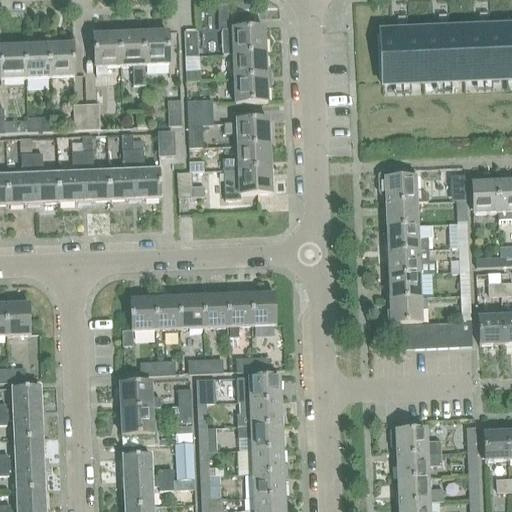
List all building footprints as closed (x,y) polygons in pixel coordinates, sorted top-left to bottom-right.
[(233,22),(219,22),(219,33),(222,33),(233,32),(233,22)] [(223,58),(233,58),(266,57),(265,31),(233,32),(222,33),(223,58)] [(511,31),(379,37),(381,86),(395,85),(411,85),(436,84),(452,83),(466,82),(477,82),(493,81),(511,80),(511,31)] [(184,34),(185,60),(197,59),(199,59),(198,34),(184,34)] [(168,35),(143,36),(145,69),(169,68),(168,35)] [(146,88),(145,69),(143,36),(119,37),(121,70),(132,69),(134,89),(146,88)] [(121,70),(119,37),(94,38),(95,71),(121,70)] [(26,49),(25,49),(26,82),(50,81),(49,48),(39,49),(38,45),(36,43),(28,43),(26,46),(26,49)] [(73,47),(49,48),(50,81),(75,79),(73,47)] [(26,82),(25,49),(0,50),(0,73),(0,83),(26,82)] [(233,58),(234,82),(267,80),(266,57),(233,58)] [(185,60),(186,84),(201,84),(200,73),(198,73),(197,59),(185,60)] [(267,80),(234,82),(236,106),(268,105),(267,80)] [(187,105),(188,117),(213,116),(213,103),(187,105)] [(168,105),(169,130),(182,129),(181,104),(168,105)] [(99,107),(86,108),(87,133),(100,133),(99,107)] [(87,133),(86,108),(74,109),(75,134),(87,133)] [(213,116),(188,117),(188,130),(214,129),(213,116)] [(137,117),(138,131),(148,131),(147,117),(137,117)] [(53,134),(52,121),(27,122),(28,136),(53,134)] [(236,124),(236,126),(223,126),(224,137),(237,136),(238,149),(270,148),(269,123),(236,124)] [(158,137),(159,159),(174,159),(173,136),(158,137)] [(127,174),(108,174),(109,204),(134,203),(132,153),(133,153),(132,138),(122,139),(123,168),(127,168),(127,174)] [(83,155),(82,155),(84,205),(109,204),(108,174),(89,175),(89,170),(93,170),(93,155),(91,155),(91,140),(82,140),(82,149),(83,155)] [(238,149),(238,162),(222,162),(223,174),(225,174),(239,173),(271,172),(270,148),(238,149)] [(57,176),(58,206),(84,205),(82,155),(83,155),(82,149),(71,149),(71,156),(72,170),(77,170),(78,176),(57,176)] [(143,153),(133,153),(132,153),(134,203),(160,202),(158,174),(139,174),(139,168),(143,167),(143,153)] [(27,178),(6,178),(7,208),(33,207),(31,157),(20,158),(21,172),(26,172),(27,178)] [(42,157),(32,157),(31,157),(33,207),(58,206),(57,176),(38,177),(38,171),(43,171),(42,157)] [(190,165),(190,166),(190,176),(204,175),(204,165),(190,165)] [(239,173),(225,174),(226,204),(241,203),(241,198),(272,197),(271,172),(239,173)] [(385,198),(386,207),(417,205),(417,206),(428,205),(428,198),(423,194),(416,195),(416,181),(415,181),(414,173),(381,174),(378,178),(379,195),(382,199),(385,198)] [(189,175),(172,175),(171,202),(188,202),(189,175)] [(456,179),(457,204),(466,203),(465,179),(456,179)] [(511,184),(497,185),(498,216),(499,224),(511,223),(511,184)] [(474,217),(498,216),(497,185),(472,186),(474,217)] [(205,200),(205,190),(191,190),(191,200),(205,200)] [(457,204),(458,227),(458,228),(467,227),(466,203),(457,204)] [(386,207),(387,231),(418,229),(417,206),(417,205),(386,207)] [(458,228),(459,252),(468,251),(467,227),(458,228)] [(431,229),(418,229),(387,231),(388,255),(419,253),(428,253),(428,242),(432,242),(431,229)] [(459,252),(460,276),(469,275),(468,251),(459,252)] [(428,253),(419,253),(388,255),(389,279),(420,277),(437,277),(437,264),(428,264),(428,253)] [(511,260),(500,261),(500,270),(511,269),(511,260)] [(500,270),(500,261),(476,262),(476,271),(500,270)] [(460,276),(461,300),(470,299),(469,275),(460,276)] [(427,290),(420,291),(420,277),(389,279),(390,303),(427,301),(427,290)] [(501,300),(500,286),(500,278),(488,279),(489,287),(488,287),(488,301),(501,300)] [(511,285),(500,286),(501,300),(511,299),(511,285)] [(275,297),(251,298),(252,329),(276,328),(275,297)] [(251,298),(227,299),(228,330),(229,330),(229,341),(238,341),(238,330),(252,329),(251,298)] [(227,299),(203,300),(204,331),(228,330),(227,299)] [(470,299),(461,300),(462,324),(471,324),(470,299)] [(203,300),(179,301),(180,332),(204,331),(203,300)] [(179,301),(155,302),(156,333),(180,332),(179,301)] [(422,326),(421,312),(427,312),(427,301),(390,303),(391,327),(422,326)] [(156,333),(155,302),(130,303),(132,334),(156,333)] [(29,307),(5,308),(6,340),(31,339),(29,307)] [(511,318),(502,319),(503,347),(511,346),(511,318)] [(503,347),(502,319),(478,320),(479,348),(503,347)] [(448,327),(449,351),(460,350),(459,326),(448,327)] [(459,326),(460,350),(472,350),(471,326),(459,326)] [(425,328),(426,352),(437,351),(436,327),(425,328)] [(436,327),(437,351),(449,351),(448,327),(436,327)] [(414,328),(402,329),(403,353),(415,352),(414,328)] [(414,328),(415,352),(426,352),(425,328),(414,328)] [(270,374),(270,361),(253,362),(254,375),(270,374)] [(236,376),(254,375),(253,362),(236,362),(236,376)] [(205,364),(206,377),(223,376),(222,363),(205,364)] [(189,378),(206,377),(205,364),(188,365),(189,378)] [(157,366),(158,379),(175,378),(174,365),(157,366)] [(141,379),(158,379),(157,366),(140,366),(141,379)] [(8,373),(0,372),(0,386),(8,386),(8,373)] [(25,385),(25,372),(8,373),(8,386),(25,385)] [(238,407),(239,406),(280,404),(279,380),(247,382),(247,381),(237,382),(238,407)] [(196,383),(197,408),(206,408),(205,383),(196,383)] [(120,386),(121,412),(152,411),(159,410),(159,401),(152,401),(151,384),(120,386)] [(0,407),(0,417),(41,416),(40,390),(12,392),(13,412),(6,413),(6,408),(0,407)] [(178,410),(191,410),(190,393),(177,394),(178,410)] [(237,417),(238,430),(281,428),(280,404),(239,406),(240,417),(237,417)] [(197,408),(198,432),(207,432),(206,408),(197,408)] [(191,410),(178,410),(179,426),(192,425),(191,410)] [(152,411),(121,412),(122,439),(138,438),(138,448),(158,447),(158,437),(153,437),(152,411)] [(13,423),(14,443),(42,441),(41,416),(0,417),(0,428),(7,428),(7,424),(13,423)] [(250,441),(250,454),(282,452),(281,428),(238,430),(238,442),(250,441)] [(440,444),(427,445),(427,433),(407,434),(407,429),(394,430),(390,434),(391,449),(396,449),(397,459),(441,457),(440,444)] [(467,431),(468,455),(476,455),(475,430),(467,431)] [(198,432),(199,456),(208,456),(207,432),(198,432)] [(484,464),(508,463),(507,435),(483,436),(484,464)] [(0,458),(0,468),(43,467),(42,441),(14,443),(15,463),(9,463),(8,458),(0,458)] [(175,448),(177,483),(194,482),(192,447),(175,448)] [(252,477),(252,478),(283,476),(282,452),(250,454),(251,466),(238,467),(238,478),(252,477)] [(468,455),(469,479),(478,479),(476,455),(468,455)] [(199,456),(200,480),(209,480),(208,456),(199,456)] [(428,469),(441,469),(441,457),(397,459),(398,483),(429,481),(428,469)] [(123,459),(124,485),(173,483),(172,473),(158,473),(158,478),(151,479),(151,458),(123,459)] [(16,473),(16,494),(45,492),(43,467),(0,468),(0,479),(9,479),(9,474),(16,473)] [(252,478),(253,502),(284,500),(283,476),(252,478)] [(469,479),(470,503),(479,503),(478,479),(469,479)] [(200,480),(201,504),(210,504),(209,480),(200,480)] [(430,505),(442,504),(442,493),(429,494),(429,481),(398,483),(399,507),(430,505)] [(124,485),(125,510),(153,509),(152,490),(160,489),(160,494),(173,493),(173,483),(124,485)] [(510,495),(509,483),(497,484),(497,496),(510,495)] [(0,509),(0,511),(45,511),(45,492),(16,494),(17,511),(10,511),(10,509),(0,509)] [(284,511),(284,500),(253,502),(253,511),(284,511)] [(470,503),(470,511),(478,511),(479,503),(470,503)]
